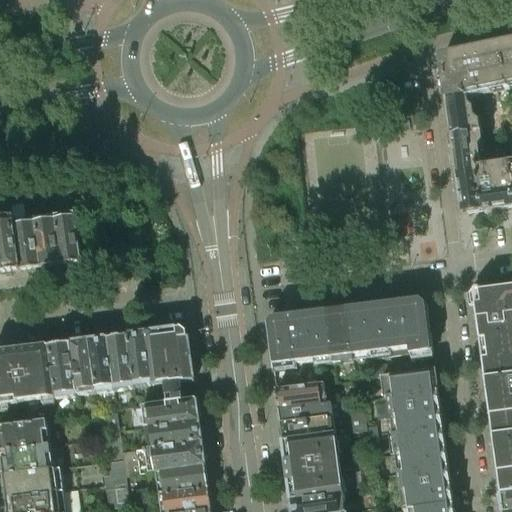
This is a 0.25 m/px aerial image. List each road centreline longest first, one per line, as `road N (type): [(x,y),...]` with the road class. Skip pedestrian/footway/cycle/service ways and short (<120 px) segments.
road 1 (residential): [(445,271),(477,511)]
road 2 (secondary): [(242,76),(463,0)]
road 3 (residential): [(456,264),(429,74)]
road 4 (residential): [(0,331),(38,326),(65,308),(148,298),(151,326)]
road 5 (tertiary): [(239,425),(215,249)]
road 6 (residential): [(291,286),(445,271)]
road 7 (tertiary): [(171,117),(215,249)]
road 8 (tertiary): [(215,249),(217,110)]
road 9 (secondary): [(134,31),(0,55)]
road 10 (secondary): [(0,106),(134,89)]
